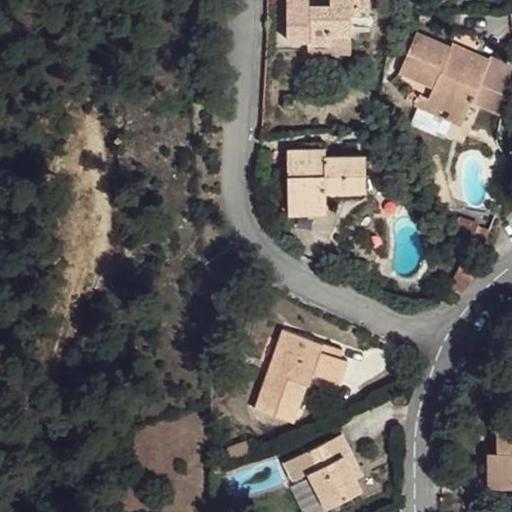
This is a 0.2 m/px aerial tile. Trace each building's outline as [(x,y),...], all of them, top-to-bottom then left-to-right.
[(332,0),(332,1),(332,9),(311,10),(311,2),(310,0),(286,0),(290,44),(315,43),(333,43),(334,35),(352,35),(352,13),(353,0),(332,0)] [(371,0),(353,0),(352,13),(372,11),(371,0)] [(332,1),(311,2),(311,10),(332,9),(332,1)] [(447,34),(413,18),(397,57),(424,70),(419,79),(460,99),(466,87),(472,73),(505,88),(508,53),(485,43),(483,46),(449,30),(447,34)] [(352,35),(334,35),(333,43),(315,43),(315,57),(354,54),(352,35)] [(505,88),(472,73),(466,87),(503,103),(505,88)] [(460,99),(419,79),(411,76),(407,87),(456,108),(460,99)] [(311,148),(287,150),(288,204),(327,204),(328,194),(365,193),(365,158),(326,158),(310,159),(311,148)] [(325,148),(311,148),(310,159),(326,158),(325,148)] [(457,196),(449,214),(479,228),(487,210),(457,196)] [(327,204),(288,204),(288,217),(327,217),(327,204)] [(332,329),(291,316),(285,330),(291,333),(282,351),(287,355),(282,365),(271,361),(258,400),(294,410),(308,374),(314,375),(318,364),(343,372),(353,346),(330,336),(332,329)] [(511,421),(499,421),(498,461),(504,460),(504,490),(511,489),(511,421)] [(344,435),(314,451),(322,469),(309,476),(327,511),(329,511),(362,496),(356,482),(352,475),(361,471),(344,435)] [(504,460),(498,461),(486,460),(487,490),(504,490),(504,460)] [(352,475),(356,482),(364,478),(361,471),(352,475)]
